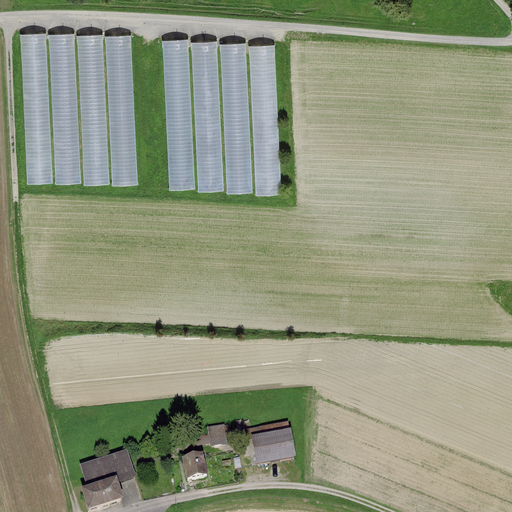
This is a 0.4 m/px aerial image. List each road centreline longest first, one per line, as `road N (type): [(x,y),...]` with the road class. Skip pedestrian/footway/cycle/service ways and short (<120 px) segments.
road 1 (track): [(0,19),(118,17),(511,39)]
road 2 (track): [(12,17),(28,303),(73,493)]
road 3 (track): [(387,511),(322,489),(278,485),(162,501)]
